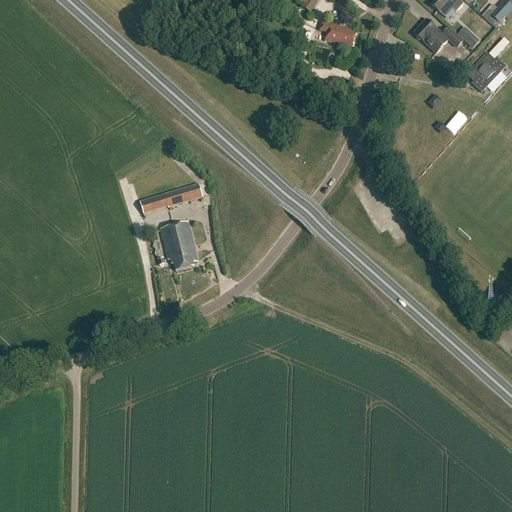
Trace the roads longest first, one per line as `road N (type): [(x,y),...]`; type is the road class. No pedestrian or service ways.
road 1 (trunk): [(511,396),(66,0)]
road 2 (tertiary): [(77,359),(196,315),(262,268),(342,159),(394,0)]
road 3 (track): [(244,286),(405,360),(511,446)]
road 4 (unclassified): [(74,511),(77,359)]
